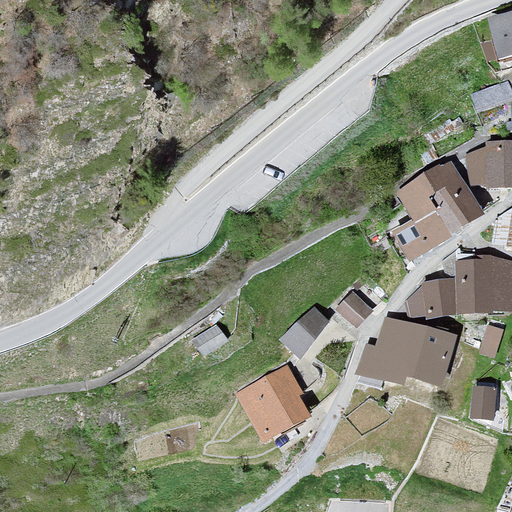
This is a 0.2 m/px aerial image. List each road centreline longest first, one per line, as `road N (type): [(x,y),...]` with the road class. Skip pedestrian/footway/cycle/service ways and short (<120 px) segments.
road 1 (track): [(0,396),(117,373),(291,245),(354,215),(401,180),(475,141),(511,142)]
road 2 (residential): [(251,511),(312,456),(361,345),(416,275),(511,201)]
road 3 (tertiary): [(170,228),(369,65),(465,10),(501,0)]
road 4 (residential): [(170,228),(175,198),(201,167),(393,0)]
road 5 (tertiary): [(0,341),(44,326),(94,293),(170,228)]
